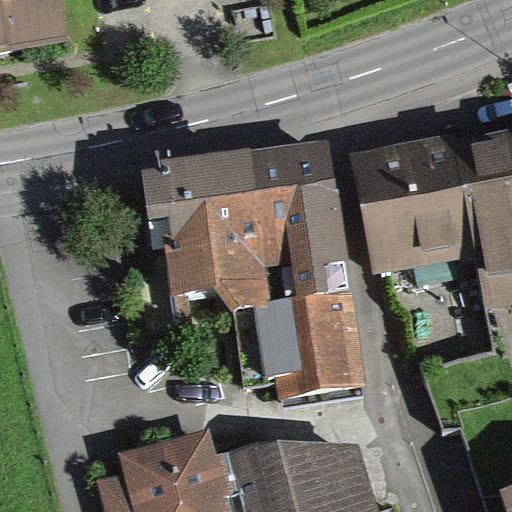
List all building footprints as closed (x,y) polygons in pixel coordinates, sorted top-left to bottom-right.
[(0,0),(0,55),(67,45),(60,0),(0,0)] [(511,306),(511,133),(455,146),(452,131),(350,152),(375,271),(474,251),(486,312),(511,306)] [(367,383),(331,139),(163,159),(164,169),(145,170),(156,249),(166,247),(176,318),(236,309),(245,386),(276,381),(279,399),(367,383)] [(97,478),(105,511),(231,511),(218,457),(211,429),(119,451),(124,472),(97,478)] [(379,511),(358,445),(280,443),(218,457),(231,511),(379,511)] [(511,511),(511,487),(502,490),(509,511),(511,511)]
